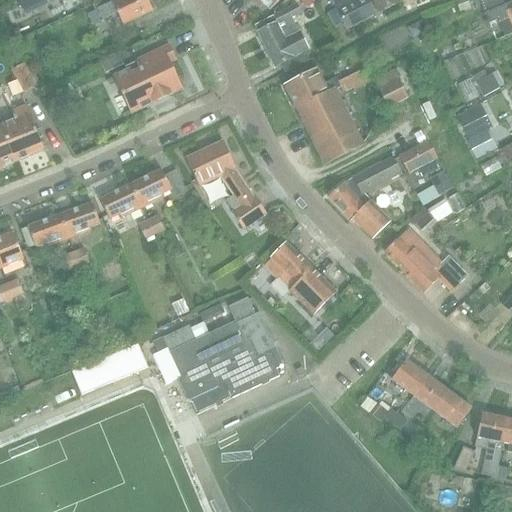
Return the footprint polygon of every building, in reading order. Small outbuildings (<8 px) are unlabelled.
[(123,25),(152,11),(146,0),(117,0),(112,3),(97,10),(102,20),(117,13),(123,25)] [(250,0),(258,8),(262,4),(268,10),(278,0),(250,0)] [(346,29),(374,15),(366,0),(333,0),(332,1),(346,29)] [(370,0),(377,13),(398,2),(396,0),(370,0)] [(501,0),(478,0),(484,14),(488,23),(497,19),(498,24),(509,19),(511,25),(511,2),(504,6),(501,0)] [(290,18),(300,13),(296,5),(260,23),(254,28),(274,67),(307,50),(294,25),(290,18)] [(95,11),(87,15),(92,26),(101,22),(95,11)] [(416,23),(406,28),(410,36),(414,37),(421,33),(416,23)] [(169,47),(140,61),(160,101),(170,96),(170,95),(182,90),(169,62),(175,59),(169,47)] [(129,49),(118,54),(125,68),(135,63),(129,49)] [(154,104),(160,101),(140,61),(135,63),(125,68),(127,73),(113,79),(130,114),(153,103),(154,104)] [(24,94),(36,88),(24,64),(12,71),(24,94)] [(373,79),(371,80),(386,108),(416,93),(401,65),(373,79)] [(316,70),(283,87),(296,110),(335,90),(339,88),(341,94),(352,88),(352,89),(371,80),(373,79),(367,67),(336,82),(334,78),(323,84),(316,70)] [(482,97),(499,88),(503,86),(495,71),(486,76),(483,71),(471,77),(482,97)] [(105,95),(116,89),(108,72),(96,78),(105,95)] [(335,90),(296,110),(324,165),(362,144),(335,90)] [(479,105),(456,117),(468,138),(486,129),(491,126),(479,105)] [(14,120),(1,125),(16,163),(44,151),(26,106),(11,112),(14,120)] [(0,169),(16,163),(1,125),(0,125),(0,169)] [(455,126),(427,141),(438,158),(442,165),(446,174),(460,167),(455,156),(468,149),(455,126)] [(468,138),(465,140),(476,160),(496,149),(486,129),(468,138)] [(242,230),(265,214),(254,197),(253,198),(234,170),(235,170),(222,141),(185,159),(198,187),(220,176),(233,195),(225,200),(233,212),(231,213),(242,230)] [(442,165),(438,158),(427,141),(400,156),(413,181),(442,165)] [(511,143),(500,151),(508,164),(511,161),(511,143)] [(363,194),(401,174),(392,158),(342,184),(327,198),(350,221),(351,219),(371,239),(390,222),(363,194)] [(174,172),(163,177),(160,171),(130,186),(141,209),(162,199),(160,195),(169,191),(172,198),(184,192),(174,172)] [(443,172),(430,180),(433,186),(438,195),(452,187),(443,172)] [(120,219),(141,209),(130,186),(99,200),(108,220),(118,215),(120,219)] [(92,204),(60,216),(69,240),(91,232),(89,228),(99,224),(92,204)] [(418,231),(429,222),(422,214),(411,223),(418,231)] [(47,248),(69,240),(60,216),(27,228),(35,248),(46,244),(47,248)] [(154,236),(164,231),(156,216),(147,221),(154,236)] [(154,236),(147,221),(138,225),(145,240),(154,236)] [(409,229),(384,253),(423,293),(438,279),(451,292),(468,276),(449,256),(441,263),(409,229)] [(13,234),(0,238),(0,269),(23,260),(13,234)] [(285,244),(263,266),(276,279),(269,286),(282,299),(289,292),(313,316),(336,293),(285,244)] [(79,267),(91,263),(85,247),(73,252),(79,267)] [(67,272),(79,267),(73,252),(62,256),(67,272)] [(11,300),(23,295),(17,280),(5,285),(11,300)] [(0,304),(11,300),(5,285),(0,286),(0,304)] [(511,296),(503,306),(511,314),(511,296)] [(168,312),(184,306),(180,297),(165,303),(168,312)] [(162,338),(153,343),(156,348),(158,353),(167,348),(181,378),(176,380),(187,403),(189,402),(196,416),(233,399),(279,377),(276,370),(283,366),(275,349),(257,313),(253,315),(246,298),(226,308),(233,322),(195,341),(189,326),(162,339),(162,338)] [(138,345),(71,373),(81,396),(148,368),(138,345)] [(392,379),(414,396),(428,377),(407,360),(392,379)] [(298,376),(304,373),(301,367),(296,370),(298,376)] [(414,396),(435,412),(449,393),(428,377),(414,396)] [(471,409),(449,393),(435,412),(457,428),(471,409)] [(378,405),(371,414),(380,421),(387,412),(378,405)] [(392,426),(399,417),(392,411),(385,420),(392,426)] [(476,437),(474,446),(487,449),(482,473),(496,477),(498,467),(503,443),(508,420),(481,414),(476,437)] [(401,430),(407,422),(399,417),(392,426),(400,431),(401,430)] [(511,420),(508,420),(503,443),(509,444),(507,452),(511,453),(511,420)] [(407,422),(401,430),(412,438),(418,429),(408,421),(407,422)] [(434,456),(441,447),(433,441),(426,451),(434,456)] [(463,448),(453,470),(465,472),(474,452),(463,448)] [(496,477),(495,478),(506,480),(508,469),(498,467),(496,477)] [(448,484),(447,488),(454,489),(460,491),(461,487),(463,479),(450,476),(448,484)]
